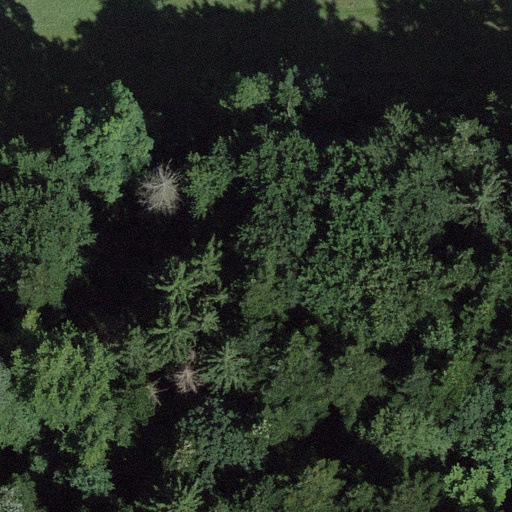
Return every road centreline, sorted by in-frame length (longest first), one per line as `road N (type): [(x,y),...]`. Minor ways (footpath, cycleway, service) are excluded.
road 1 (track): [(511,462),(344,384),(0,200)]
road 2 (track): [(511,482),(331,459),(43,511)]
